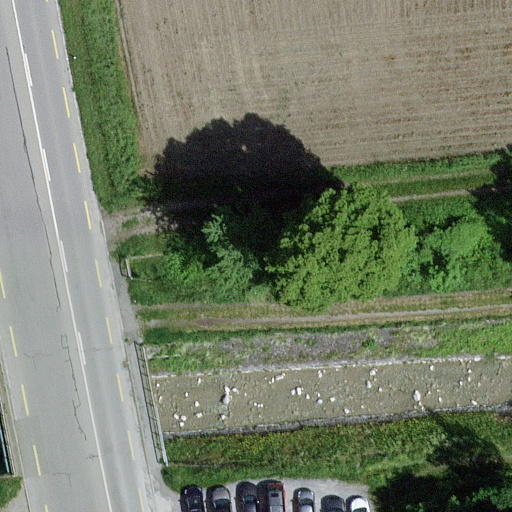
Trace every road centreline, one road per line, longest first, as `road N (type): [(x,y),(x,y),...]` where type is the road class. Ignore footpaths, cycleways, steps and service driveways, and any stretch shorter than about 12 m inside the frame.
road 1 (primary): [(12,0),(106,511)]
road 2 (track): [(0,233),(56,237),(511,186)]
road 3 (track): [(511,306),(72,328)]
road 4 (track): [(511,456),(382,464),(180,498),(176,511)]
